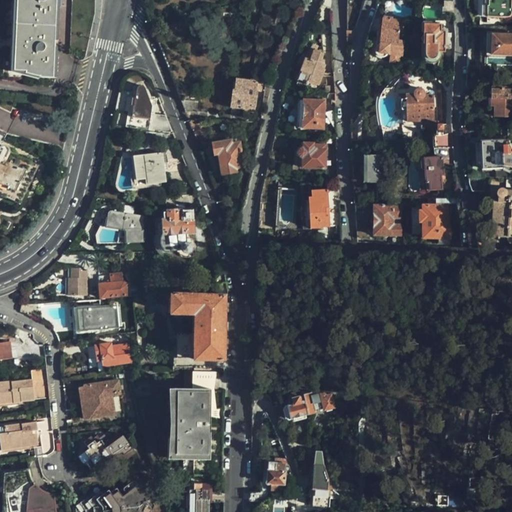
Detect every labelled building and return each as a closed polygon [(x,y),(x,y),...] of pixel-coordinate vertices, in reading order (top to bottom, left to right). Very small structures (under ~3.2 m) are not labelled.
[(54,78),(56,0),(15,0),(13,70),(41,78),(54,78)] [(96,0),(71,0),(69,51),(87,51),(93,24),(96,13),(96,0)] [(511,0),(484,0),(484,15),(511,16),(511,0)] [(473,25),(484,25),(484,15),(477,15),(473,18),(473,25)] [(403,45),(403,30),(398,29),(398,24),(378,23),(377,56),(400,57),(400,45),(403,45)] [(444,51),(445,30),(440,29),(440,24),(422,23),(422,45),(425,45),(424,52),(425,55),(426,58),(428,59),(430,60),(433,59),(435,58),(436,55),(436,51),(444,51)] [(347,24),(347,36),(354,36),(357,25),(347,24)] [(511,54),(511,36),(475,35),(470,35),(470,49),(483,49),(483,54),(511,54)] [(325,71),(325,70),(325,69),(324,68),(323,67),(325,62),(324,59),(322,58),(323,51),(316,48),(310,58),(305,56),(292,86),(303,86),(305,82),(316,86),(318,82),(321,83),(325,72),(325,71)] [(364,61),(364,70),(379,70),(378,66),(378,61),(364,61)] [(256,108),(256,93),(261,93),(261,83),(243,83),(231,82),(229,109),(249,110),(250,108),(256,108)] [(166,133),(173,132),(167,116),(152,114),(152,107),(145,87),(144,87),(143,86),(142,85),(140,85),(139,85),(138,86),(137,86),(137,87),(136,88),(136,89),(136,90),(135,90),(128,128),(166,133)] [(511,116),(511,90),(506,90),(505,86),(488,85),(487,104),(490,104),(490,116),(511,116)] [(430,111),(430,93),(425,92),(424,91),(424,90),(423,89),(421,88),(420,87),(419,87),(417,86),(415,87),(413,88),(413,90),(413,92),(406,92),(406,94),(404,94),(402,94),(401,95),(400,97),(400,99),(398,99),(398,111),(402,111),(402,126),(433,126),(433,111),(430,111)] [(296,92),(283,91),(281,100),(295,101),(296,92)] [(181,100),(185,110),(198,111),(199,100),(181,100)] [(325,128),(326,101),(305,101),(304,127),(325,128)] [(189,119),(193,129),(207,131),(208,120),(196,120),(189,119)] [(467,176),(480,176),(480,168),(511,169),(511,149),(508,142),(508,138),(481,136),(482,125),(464,125),(464,126),(467,176)] [(274,134),(271,148),(285,149),(287,134),(274,134)] [(246,163),(244,146),(244,145),(243,144),(242,143),(241,143),(240,143),(239,143),(238,139),(214,143),(215,156),(223,155),(226,174),(242,172),(241,167),(242,166),(243,166),(243,165),(244,165),(245,164),(245,163),(246,163)] [(8,154),(8,150),(8,147),(5,144),(2,143),(0,143),(0,192),(16,200),(20,190),(23,191),(35,167),(8,154)] [(327,169),(327,151),(323,151),(323,144),(303,144),(301,168),(327,169)] [(162,153),(138,156),(141,184),(165,182),(162,153)] [(365,186),(375,187),(385,187),(385,198),(390,199),(391,155),(366,155),(365,186)] [(440,187),(440,171),(444,171),(443,159),(417,158),(417,187),(440,187)] [(467,176),(472,192),(480,192),(480,176),(467,176)] [(214,184),(218,194),(231,195),(231,186),(214,184)] [(385,187),(375,187),(374,198),(385,198),(385,187)] [(368,189),(355,189),(355,197),(369,198),(369,191),(368,189)] [(511,189),(496,189),(496,200),(493,200),(492,235),(509,235),(509,236),(509,237),(509,238),(509,239),(511,240),(511,241),(511,189)] [(328,228),(329,191),(315,190),(315,195),(310,195),(309,227),(328,228)] [(260,198),(258,226),(272,226),(273,199),(260,198)] [(449,239),(450,221),(448,221),(449,208),(424,207),(423,238),(449,239)] [(395,237),(396,210),(374,210),(373,237),(395,237)] [(144,243),(144,224),(143,224),(144,216),(110,211),(109,211),(108,212),(107,213),(106,227),(125,229),(126,231),(126,243),(144,243)] [(188,232),(188,221),(194,221),(194,211),(168,211),(167,213),(163,213),(164,233),(163,234),(162,235),(162,236),(161,238),(161,239),(160,240),(160,241),(160,242),(160,244),(161,244),(161,245),(162,246),(162,247),(163,248),(164,249),(164,250),(165,250),(165,251),(166,251),(184,250),(186,252),(188,252),(190,250),(189,247),(188,246),(187,232),(188,232)] [(358,231),(359,241),(370,241),(370,232),(358,231)] [(72,268),(72,278),(86,278),(87,270),(81,270),(81,267),(72,268)] [(128,295),(127,286),(124,283),(123,274),(99,277),(101,297),(128,295)] [(86,278),(72,278),(69,278),(69,279),(69,296),(88,295),(86,278)] [(224,359),(225,297),(173,294),(172,314),(195,315),(194,333),(178,333),(177,358),(224,359)] [(116,327),(114,307),(78,310),(80,326),(80,330),(116,327)] [(131,363),(129,344),(113,346),(112,343),(95,346),(97,362),(102,361),(104,367),(131,363)] [(0,360),(12,360),(10,344),(0,344),(0,360)] [(210,459),(211,379),(195,379),(195,388),(177,388),(176,459),(210,459)] [(0,382),(0,394),(4,394),(5,404),(23,402),(23,401),(37,399),(35,386),(26,387),(25,381),(13,383),(13,381),(0,382)] [(85,386),(85,387),(87,407),(82,408),(84,419),(114,415),(112,396),(120,395),(119,382),(85,386)] [(330,410),(327,395),(325,395),(324,394),(313,397),(312,394),(300,397),(299,393),(290,395),(293,404),(286,405),(291,420),(330,410)] [(488,442),(503,443),(511,413),(492,411),(488,442)] [(23,424),(5,426),(6,433),(0,434),(2,450),(34,446),(40,446),(39,437),(34,437),(33,431),(39,431),(38,424),(24,425),(23,424)] [(135,455),(122,436),(119,438),(117,434),(109,440),(104,434),(99,437),(97,434),(84,442),(88,450),(84,452),(88,459),(84,463),(89,470),(105,460),(109,466),(117,461),(120,465),(135,455)] [(315,451),(312,486),(312,489),(314,489),(313,506),(330,507),(331,499),(333,499),(333,490),(329,490),(330,482),(329,480),(329,479),(328,478),(328,477),(328,475),(327,474),(327,473),(326,472),(326,470),(326,469),(325,468),(325,466),(325,465),(325,464),(324,463),(324,462),(324,460),(324,459),(324,458),(324,456),(323,455),(324,454),(323,453),(323,451),(315,451)] [(287,481),(292,473),(291,468),(288,460),(278,460),(278,462),(269,462),(268,484),(272,484),(272,486),(274,486),(273,490),(287,491),(287,481)] [(30,469),(5,471),(5,473),(5,474),(5,475),(5,476),(5,477),(5,478),(5,479),(5,480),(4,481),(4,482),(8,483),(8,492),(8,503),(8,511),(55,511),(54,494),(53,494),(52,494),(51,494),(50,493),(49,493),(48,493),(47,492),(46,492),(45,492),(45,491),(44,491),(43,490),(42,490),(42,489),(41,489),(40,488),(39,487),(38,487),(38,486),(37,485),(36,484),(35,483),(35,482),(34,482),(33,480),(33,479),(32,478),(32,477),(32,476),(31,476),(31,475),(31,474),(31,473),(30,472),(30,471),(30,470),(30,469)] [(487,497),(487,479),(466,478),(465,502),(484,503),(484,497),(487,497)] [(185,511),(187,485),(175,484),(173,484),(172,511),(185,511)] [(156,511),(157,509),(153,503),(160,499),(150,485),(144,489),(142,487),(123,500),(117,492),(111,496),(109,493),(103,497),(101,495),(95,500),(93,496),(79,505),(84,511),(156,511)] [(187,485),(185,511),(208,511),(210,485),(187,485)] [(251,491),(250,491),(250,506),(254,510),(255,509),(256,508),(257,507),(258,506),(259,505),(260,504),(261,504),(262,503),(263,502),(264,502),(265,501),(266,501),(267,500),(268,493),(251,491)]
